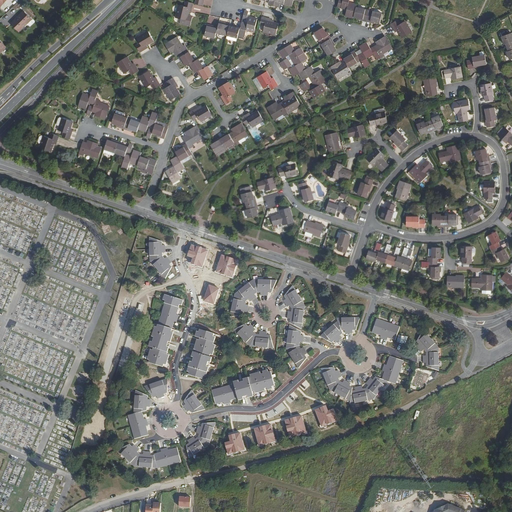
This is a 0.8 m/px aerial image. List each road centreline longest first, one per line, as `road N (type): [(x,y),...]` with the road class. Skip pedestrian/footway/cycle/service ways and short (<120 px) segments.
road 1 (unclassified): [(480,353),(468,372),(418,401),(326,442),(85,511)]
road 2 (residential): [(184,418),(268,405),(320,357),(341,353)]
road 3 (residential): [(107,387),(135,299),(186,276)]
road 4 (primary): [(0,119),(93,19)]
road 5 (residential): [(186,276),(194,307),(175,366),(173,406)]
